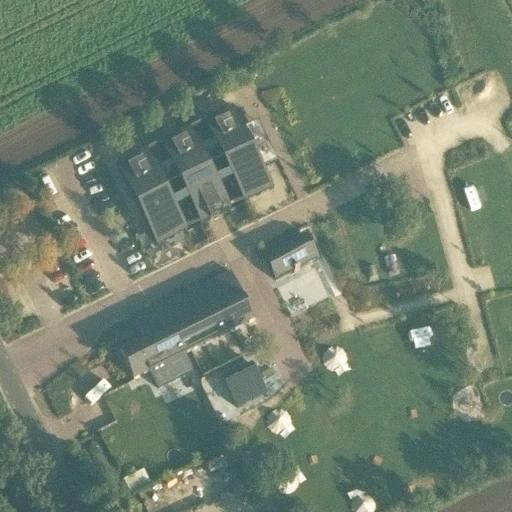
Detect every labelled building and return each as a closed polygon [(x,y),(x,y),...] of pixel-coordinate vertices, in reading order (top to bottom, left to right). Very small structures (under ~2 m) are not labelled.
[(145,152),(115,167),(156,249),(186,234),(174,210),(187,203),(199,227),(207,223),(208,224),(210,223),(209,222),(219,217),(219,218),(221,217),(220,217),(229,212),(217,188),(230,182),(242,206),(272,191),(232,109),(202,124),(214,148),(200,155),(188,130),(158,145),(170,170),(157,176),(145,152)] [(72,218),(51,223),(55,238),(76,234),(72,218)] [(304,238),(262,259),(274,283),(293,274),(293,275),(298,273),(297,271),(316,262),(304,238)] [(143,341),(119,353),(133,382),(149,374),(158,391),(183,378),(175,361),(190,354),(247,325),(253,322),(230,275),(134,322),(143,341)] [(252,365),(221,380),(236,410),(267,395),(252,365)]
